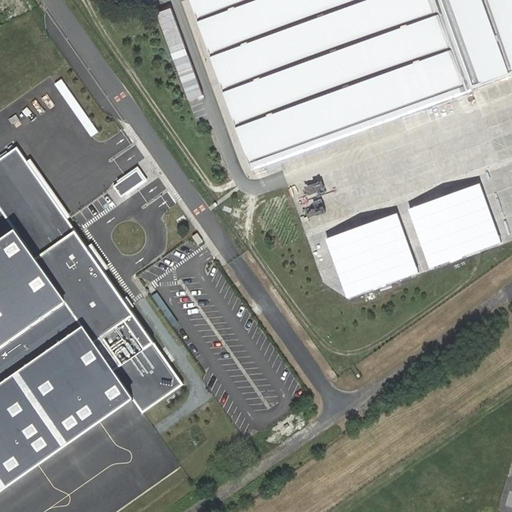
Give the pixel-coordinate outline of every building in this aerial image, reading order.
[(193,0),(254,168),(474,88),(442,0),(193,0)] [(511,0),(442,0),(474,88),(511,73),(511,0)] [(0,165),(0,204),(25,239),(70,307),(88,331),(140,406),(147,417),(188,389),(23,150),(0,165)] [(25,239),(0,255),(0,352),(70,307),(25,239)] [(88,331),(0,391),(0,501),(128,414),(140,406),(88,331)]
